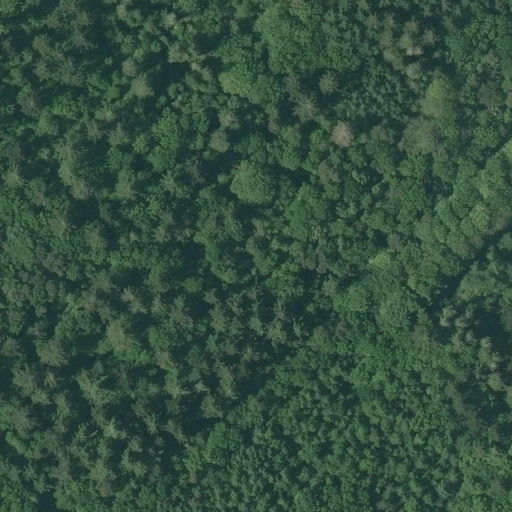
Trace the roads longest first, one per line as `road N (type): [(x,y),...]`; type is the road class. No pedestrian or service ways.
road 1 (track): [(145,511),(372,311)]
road 2 (track): [(372,311),(511,177)]
